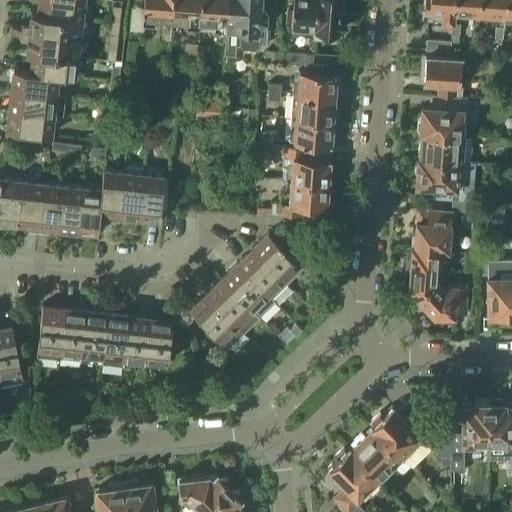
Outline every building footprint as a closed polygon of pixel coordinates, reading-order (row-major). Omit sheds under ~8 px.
[(92,0),(39,0),(38,11),(31,10),(31,12),(82,17),(91,18),(92,0)] [(172,19),(173,0),(144,0),(144,6),(133,6),(130,29),(143,30),(143,24),(156,25),(157,18),(167,19),(167,25),(163,25),(162,38),(170,38),(172,19)] [(200,28),(201,21),(202,0),(173,0),(172,19),(187,20),(187,27),(200,28)] [(215,29),(226,30),(226,29),(227,0),(202,0),(201,21),(200,28),(215,29)] [(227,0),(226,29),(226,30),(224,54),(235,55),(236,36),(232,35),(233,30),(243,30),(242,44),(244,47),(255,47),(258,44),(265,45),(269,42),(269,27),(267,24),(262,24),(266,19),(267,9),(263,4),(261,3),(260,0),(227,0)] [(316,31),(317,0),(293,0),(293,3),(288,3),(287,23),(304,25),(304,30),(316,31)] [(317,0),(316,31),(315,32),(328,33),(328,29),(340,30),(340,28),(345,28),(346,9),(341,9),(341,0),(317,0)] [(454,20),(454,11),(455,0),(424,0),(424,8),(429,8),(428,18),(454,20)] [(479,13),(480,0),(455,0),(454,11),(479,13)] [(504,18),(505,18),(506,0),(480,0),(479,13),(504,15),(504,18)] [(121,6),(113,5),(112,19),(120,20),(121,6)] [(82,17),(31,12),(30,23),(27,23),(26,38),(28,38),(27,50),(33,50),(78,55),(78,54),(82,17)] [(118,33),(120,20),(112,19),(110,33),(118,33)] [(453,22),(452,34),(460,34),(461,23),(453,22)] [(497,26),(496,38),(504,38),(505,27),(497,26)] [(109,46),(117,47),(118,33),(110,33),(109,46)] [(427,38),(426,50),(451,52),(452,40),(427,38)] [(185,41),(184,58),(198,60),(199,42),(185,41)] [(117,47),(109,46),(107,59),(115,60),(117,47)] [(283,63),(283,50),(265,49),(265,63),(283,63)] [(78,55),(33,50),(31,68),(13,66),(13,67),(76,74),(76,75),(84,76),(86,56),(78,55)] [(286,63),(313,65),(314,53),(287,50),(286,63)] [(313,65),(337,67),(338,54),(314,53),(313,65)] [(421,67),(425,70),(424,81),(439,82),(438,93),(441,94),(441,96),(462,97),(463,82),(460,81),(462,56),(426,53),(425,55),(421,59),(421,67)] [(120,80),(122,66),(113,65),(111,79),(120,80)] [(76,75),(76,74),(13,67),(11,87),(56,92),(58,81),(63,81),(64,74),(76,75)] [(340,75),(336,74),(336,71),(299,68),(298,81),(293,81),(292,91),(335,94),(336,85),(339,85),(340,75)] [(120,80),(111,79),(110,93),(119,93),(120,80)] [(268,90),(280,91),(281,83),(269,82),(268,90)] [(66,93),(56,92),(11,87),(9,107),(54,113),(59,113),(63,114),(66,93)] [(280,99),(280,91),(268,90),(268,98),(280,99)] [(334,107),(335,94),(292,91),(291,115),(295,115),(337,118),(338,107),(334,107)] [(423,104),(422,117),(419,119),(418,126),(421,129),(420,131),(466,134),(466,133),(461,133),(462,121),(466,121),(468,98),(441,96),(440,106),(423,104)] [(196,118),(221,120),(222,102),(197,101),(196,118)] [(95,117),(103,118),(105,104),(97,104),(95,117)] [(59,121),(59,113),(9,107),(7,128),(52,133),(53,120),(59,121)] [(254,121),(255,108),(243,107),(242,120),(254,121)] [(337,118),(295,115),(291,115),(289,140),(308,142),(331,143),(332,131),(336,132),(337,118)] [(103,118),(95,117),(94,131),(102,132),(103,118)] [(115,129),(128,129),(128,121),(116,121),(115,129)] [(128,121),(128,129),(143,130),(144,122),(128,121)] [(265,130),(265,139),(277,139),(277,131),(265,130)] [(419,152),(421,155),(421,156),(459,160),(471,161),(472,135),(466,134),(420,131),(420,132),(423,132),(422,143),(419,145),(419,152)] [(26,145),(27,137),(13,136),(12,144),(26,145)] [(26,145),(40,147),(41,139),(27,137),(26,145)] [(67,142),(53,140),(52,148),(66,150),(67,142)] [(80,151),(81,143),(67,142),(66,150),(80,151)] [(285,143),(282,177),(287,177),(332,181),(333,169),(329,168),(330,157),(306,155),(307,145),(285,143)] [(91,153),(105,154),(106,146),(92,145),(91,153)] [(415,169),(418,172),(417,184),(433,185),(432,197),(453,199),(473,200),(476,161),(471,161),(459,160),(421,156),(419,156),(419,159),(415,162),(415,169)] [(119,219),(127,220),(128,215),(139,216),(145,168),(145,165),(125,163),(124,170),(119,219)] [(100,188),(82,186),(77,234),(85,235),(86,229),(97,231),(100,212),(105,168),(103,167),(100,188)] [(124,170),(105,168),(100,212),(109,213),(109,218),(118,219),(119,219),(124,170)] [(145,168),(139,216),(149,217),(148,223),(159,224),(160,212),(166,213),(170,175),(165,175),(165,170),(145,168)] [(17,222),(18,222),(23,179),(3,176),(0,205),(0,225),(6,226),(7,220),(17,222)] [(327,205),(328,193),(331,193),(332,181),(287,177),(286,192),(281,192),(280,201),(272,201),(271,211),(302,213),(303,203),(327,205)] [(42,181),(23,179),(18,222),(28,223),(28,228),(37,229),(42,181)] [(46,230),(47,225),(57,227),(62,183),(42,181),(37,229),(46,230)] [(57,227),(68,228),(67,233),(76,234),(77,234),(82,186),(62,183),(57,227)] [(453,199),(452,209),(417,206),(415,233),(413,233),(412,246),(443,248),(443,249),(454,250),(457,209),(465,209),(464,220),(477,220),(478,201),(473,200),(453,199)] [(268,230),(252,245),(284,278),(300,262),(268,230)] [(284,278),(252,245),(237,260),(268,293),(284,278)] [(412,246),(411,258),(407,258),(406,274),(410,274),(409,288),(416,297),(442,273),(443,249),(443,248),(412,246)] [(488,315),(502,315),(502,316),(502,317),(503,319),(505,320),(506,321),(508,321),(510,321),(511,319),(511,257),(488,258),(487,253),(477,253),(478,274),(488,274),(488,315)] [(277,301),(268,293),(237,260),(221,275),(260,316),(261,317),(277,301)] [(416,297),(417,298),(416,299),(416,303),(422,308),(425,308),(426,308),(434,315),(455,315),(455,313),(467,313),(467,283),(451,283),(442,273),(416,297)] [(260,316),(221,275),(206,290),(237,323),(237,324),(244,331),(260,316)] [(237,324),(237,323),(206,290),(189,307),(228,347),(244,331),(237,324)] [(57,357),(58,349),(63,305),(40,302),(34,354),(57,357)] [(84,307),(63,305),(58,349),(57,357),(78,359),(79,352),(84,307)] [(101,354),(106,310),(84,307),(79,352),(78,359),(100,362),(101,354)] [(127,312),(106,310),(101,354),(100,362),(120,365),(121,357),(127,312)] [(144,360),(149,315),(127,312),(121,357),(143,360),(144,360)] [(172,318),(149,315),(144,360),(166,362),(172,318)] [(12,324),(0,326),(0,375),(2,384),(24,379),(12,324)] [(290,329),(296,336),(302,330),(296,324),(290,329)] [(475,399),(475,403),(462,403),(462,432),(450,432),(450,464),(450,470),(463,470),(462,447),(489,446),(489,441),(488,402),(488,399),(475,399)] [(511,402),(502,402),(502,399),(488,399),(488,402),(489,441),(489,446),(489,456),(511,456),(511,471),(511,470),(511,402)] [(382,414),(381,413),(379,411),(371,420),(373,423),(372,425),(410,464),(430,444),(441,455),(441,464),(450,464),(450,432),(437,426),(422,410),(410,422),(405,418),(408,415),(403,410),(401,413),(392,404),(382,414)] [(364,435),(361,432),(352,441),(355,444),(350,448),(350,449),(378,477),(393,462),(402,471),(410,464),(372,425),(371,425),(372,427),(364,435)] [(349,447),(347,449),(344,446),(335,455),(338,458),(328,467),(345,484),(333,497),(347,511),(360,511),(364,509),(358,503),(370,492),(366,488),(378,477),(350,449),(350,448),(349,447)] [(213,475),(209,473),(179,476),(181,493),(190,504),(193,500),(203,510),(230,484),(228,482),(227,474),(221,474),(217,471),(213,475)] [(157,511),(153,479),(138,481),(138,477),(123,479),(124,483),(127,511),(157,511)] [(127,511),(124,483),(123,479),(109,481),(110,485),(95,487),(98,511),(127,511)] [(230,484),(203,510),(204,511),(247,511),(247,509),(244,506),(242,506),(238,501),(242,497),(240,496),(239,486),(231,487),(230,484)] [(73,511),(69,492),(54,496),(53,492),(38,496),(42,511),(73,511)] [(9,503),(11,511),(42,511),(38,496),(26,499),(27,502),(12,506),(11,503),(9,503)] [(0,505),(0,511),(11,511),(9,503),(0,505)]
